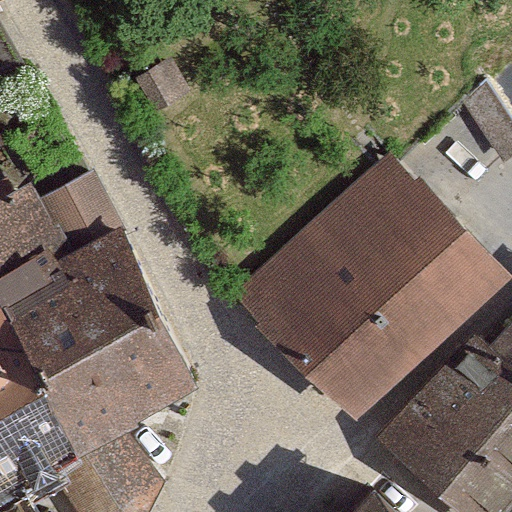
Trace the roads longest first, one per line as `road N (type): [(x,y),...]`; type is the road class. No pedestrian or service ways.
road 1 (residential): [(23,0),(271,430)]
road 2 (residential): [(511,302),(361,453)]
